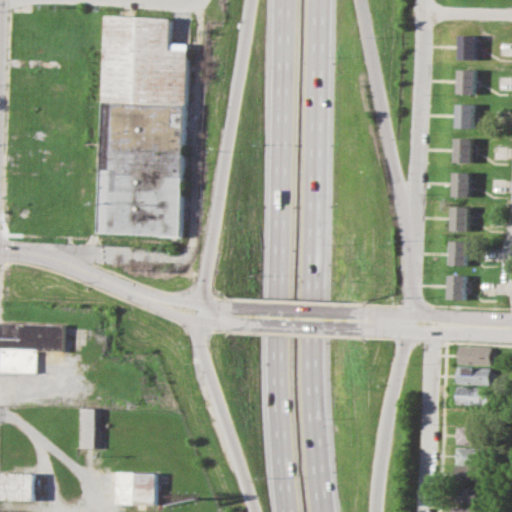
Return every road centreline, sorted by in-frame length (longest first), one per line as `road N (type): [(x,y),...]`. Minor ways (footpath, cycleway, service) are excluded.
road 1 (motorway): [(281,0),(277,365),(291,511)]
road 2 (motorway): [(323,511),(311,368),(317,0)]
road 3 (residential): [(409,322),(425,0)]
road 4 (motorway): [(251,0),(203,315)]
road 5 (motorway): [(413,251),(362,0)]
road 6 (motorway): [(203,315),(205,349),(256,511)]
road 7 (motorway): [(377,511),(409,322)]
road 8 (secondary): [(24,250),(203,315)]
road 9 (residential): [(435,323),(428,511)]
road 10 (secondary): [(368,320),(511,326)]
road 11 (secondary): [(239,317),(368,320)]
road 12 (residential): [(78,0),(201,6)]
